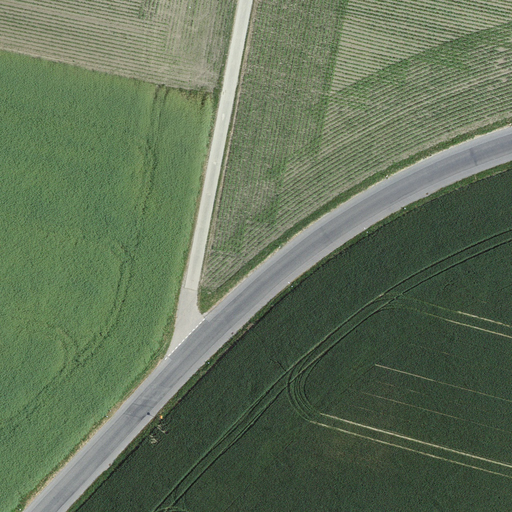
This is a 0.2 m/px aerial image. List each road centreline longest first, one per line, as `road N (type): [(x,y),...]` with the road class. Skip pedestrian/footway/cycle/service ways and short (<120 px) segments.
road 1 (tertiary): [(511,145),(450,163),(340,223),(256,288),(46,511)]
road 2 (track): [(176,374),(246,0)]
